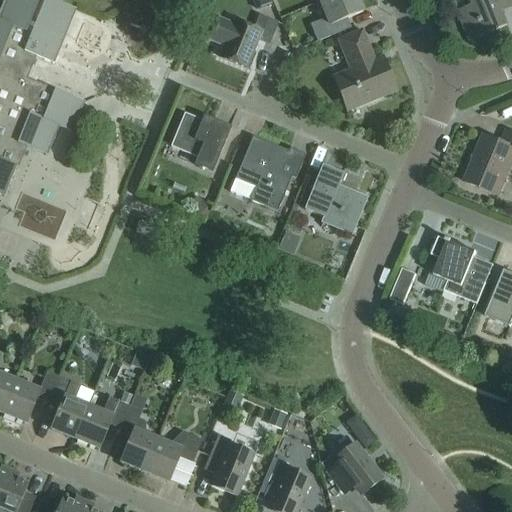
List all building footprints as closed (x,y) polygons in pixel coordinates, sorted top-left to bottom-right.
[(3,0),(0,9),(0,196),(3,198),(16,167),(18,168),(23,156),(26,149),(47,157),(58,128),(69,132),(72,134),(84,104),(43,87),(26,80),(31,66),(35,58),(53,65),(75,11),(62,5),(64,0),(3,0)] [(362,13),(356,0),(325,0),(319,3),(326,19),(310,26),(317,43),(344,32),(339,23),(362,13)] [(507,26),(502,14),(511,9),(511,4),(510,0),(472,0),(471,1),(473,6),(457,13),(469,42),(507,26)] [(207,43),(223,49),(219,59),(246,70),(258,42),(269,46),(278,24),(259,16),(253,30),(234,22),(233,26),(217,20),(207,43)] [(381,59),(374,62),(361,32),(338,42),(350,71),(333,78),(347,112),(395,92),(381,59)] [(194,166),(212,173),(230,129),(212,122),(211,126),(184,115),(170,148),(197,159),(194,166)] [(501,143),(483,136),(463,183),(498,197),(511,162),(511,134),(506,131),(501,143)] [(252,138),(229,193),(277,213),(292,176),(297,178),(307,154),(291,147),(288,153),(252,138)] [(365,200),(338,188),(343,176),(322,167),(304,211),(324,219),(322,223),(350,235),(365,200)] [(139,222),(135,233),(153,241),(157,229),(139,222)] [(494,265),(475,257),(476,253),(451,243),(452,242),(447,240),(446,242),(439,239),(431,257),(440,261),(434,277),(448,282),(444,292),(477,306),(494,265)] [(403,270),(391,301),(405,306),(417,276),(403,270)] [(511,324),(511,274),(504,271),(485,318),(510,328),(511,324)] [(15,382),(2,415),(26,425),(36,400),(47,405),(49,401),(58,378),(46,373),(39,392),(15,382)] [(0,414),(2,415),(15,382),(0,376),(0,414)] [(74,441),(88,408),(73,402),(80,387),(58,378),(49,401),(60,406),(50,430),(74,441)] [(243,398),(228,392),(224,403),(238,409),(243,398)] [(88,408),(74,441),(98,450),(108,426),(120,431),(129,408),(134,397),(123,393),(119,403),(108,399),(102,414),(88,408)] [(144,474),(157,441),(134,431),(141,413),(129,408),(120,431),(118,434),(130,439),(120,464),(144,474)] [(279,431),(285,416),(273,411),(267,426),(279,431)] [(375,443),(365,429),(355,438),(364,451),(375,443)] [(157,441),(144,474),(168,484),(178,459),(192,465),(201,442),(182,434),(169,446),(157,441)] [(215,476),(212,484),(236,494),(252,456),(229,446),(230,442),(217,437),(203,471),(215,476)] [(379,478),(354,445),(334,461),(331,457),(320,466),(342,495),(353,487),(358,494),(379,478)] [(287,466),(272,459),(258,494),(272,500),(269,508),(278,511),(296,511),(310,480),(286,470),(287,466)] [(7,477),(0,493),(0,511),(29,511),(35,499),(24,494),(28,485),(7,477)] [(47,504),(43,511),(80,511),(82,508),(61,499),(58,508),(47,504)]
